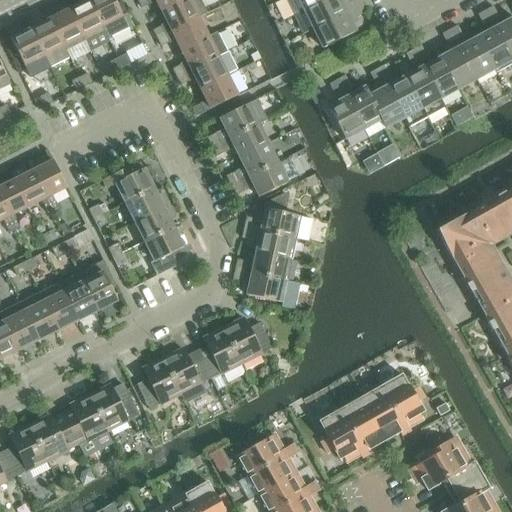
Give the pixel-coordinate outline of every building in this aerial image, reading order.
[(113,0),(90,0),(89,1),(105,33),(104,33),(107,40),(132,27),(128,20),(124,22),(113,0)] [(155,2),(161,13),(187,0),(137,0),(142,9),(155,2)] [(153,32),(157,40),(198,19),(206,14),(198,0),(187,0),(161,13),(167,24),(153,32)] [(284,0),(293,18),(328,0),(284,0)] [(340,4),(338,0),(328,0),(293,18),(302,36),(313,30),(313,31),(352,11),(349,3),(348,2),(343,2),(340,4)] [(352,11),(363,5),(360,0),(355,0),(349,3),(352,11)] [(86,42),(97,37),(104,33),(105,33),(89,1),(70,10),(86,42)] [(363,5),(352,11),(356,18),(367,13),(363,5)] [(485,11),(491,22),(498,18),(493,8),(493,7),(485,11)] [(70,10),(50,20),(67,52),(86,42),(70,10)] [(357,20),(356,18),(352,11),(313,31),(323,50),(355,33),(351,25),(354,24),(357,20)] [(491,22),(485,11),(478,15),(484,26),(491,22)] [(500,18),(499,19),(498,18),(491,22),(511,60),(511,19),(506,23),(505,19),(500,18)] [(175,41),(181,52),(216,35),(216,34),(208,39),(198,19),(157,40),(161,47),(175,41)] [(50,20),(30,30),(47,62),(46,62),(49,69),(68,59),(65,53),(67,52),(50,20)] [(484,35),(477,39),(494,70),(511,60),(491,22),(484,26),(482,27),(482,31),(484,35)] [(455,41),(463,37),(457,26),(449,31),(455,41)] [(26,72),(46,62),(47,62),(30,30),(10,40),(26,72)] [(455,41),(449,31),(442,35),(448,45),(455,41)] [(172,70),(177,79),(226,54),(216,35),(181,52),(186,63),(172,70)] [(464,36),(463,37),(455,41),(476,80),(494,70),(477,39),(470,42),(468,39),(464,36)] [(448,54),(441,58),(457,90),(476,80),(455,41),(448,45),(446,46),(446,51),(448,54)] [(147,56),(142,45),(125,53),(126,55),(129,60),(131,64),(147,56)] [(419,61),(426,57),(420,46),(413,50),(419,61)] [(419,61),(413,50),(406,54),(411,65),(419,61)] [(257,53),(250,57),(254,63),(260,60),(257,53)] [(194,79),(200,91),(227,77),(235,72),(226,54),(177,79),(180,86),(194,79)] [(126,55),(118,59),(123,68),(131,64),(129,60),(126,55)] [(426,58),(426,57),(419,61),(439,100),(457,90),(441,58),(433,62),(426,58)] [(115,72),(123,68),(118,59),(110,63),(115,72)] [(411,74),(404,78),(426,118),(444,109),(439,100),(419,61),(411,65),(410,66),(409,71),(411,74)] [(0,65),(0,90),(10,86),(0,65)] [(383,81),(391,76),(385,66),(377,70),(383,81)] [(383,81),(377,70),(371,74),(369,74),(375,85),(383,81)] [(88,74),(80,78),(85,87),(92,83),(88,74)] [(392,76),(391,76),(383,81),(403,119),(407,128),(426,118),(404,78),(398,81),(396,78),(392,76)] [(237,97),(227,77),(200,91),(206,102),(192,109),(196,118),(210,111),(237,97)] [(344,77),(337,81),(343,93),(351,88),(344,77)] [(75,92),(85,87),(80,78),(71,83),(75,92)] [(336,97),(343,93),(337,81),(329,85),(336,97)] [(376,93),(370,97),(369,97),(381,121),(380,122),(384,129),(403,119),(383,81),(375,85),(374,86),(374,90),(376,93)] [(366,88),(346,99),(364,131),(380,122),(381,121),(369,97),(370,97),(366,88)] [(317,91),(310,95),(316,106),(323,102),(317,91)] [(335,105),(328,109),(345,141),(364,131),(346,99),(343,93),(336,97),(334,98),(333,102),(335,105)] [(45,107),(53,103),(49,94),(40,98),(45,107)] [(207,139),(211,148),(258,125),(267,120),(257,100),(249,104),(249,105),(248,105),(219,119),(224,130),(216,134),(207,139)] [(6,106),(0,109),(0,113),(3,119),(11,115),(6,106)] [(234,149),(239,159),(268,144),(258,125),(211,148),(216,158),(234,149)] [(226,177),(231,187),(278,163),(268,144),(239,159),(244,168),(226,177)] [(53,162),(33,171),(54,212),(57,210),(54,204),(59,201),(56,195),(67,189),(53,162)] [(288,183),(278,163),(231,187),(236,196),(253,187),(259,198),(288,183)] [(144,170),(140,171),(136,164),(103,181),(107,189),(115,185),(125,204),(154,190),(150,182),(155,179),(150,168),(144,171),(144,170)] [(48,214),(54,212),(33,171),(14,181),(28,209),(42,202),(48,214)] [(13,216),(28,209),(14,181),(0,188),(0,201),(15,231),(20,229),(13,216)] [(511,188),(436,232),(511,366),(511,188)] [(158,198),(154,190),(125,204),(134,223),(169,206),(163,195),(158,198)] [(9,234),(15,231),(0,201),(0,222),(3,221),(9,234)] [(88,211),(93,220),(103,215),(109,212),(105,204),(99,207),(98,206),(88,211)] [(174,218),(169,206),(134,223),(144,243),(173,228),(169,221),(174,218)] [(257,220),(254,231),(260,232),(296,240),(308,242),(313,221),(301,219),(301,218),(264,210),(262,222),(257,220)] [(108,225),(103,215),(93,220),(98,230),(108,225)] [(246,218),(244,228),(254,231),(257,220),(246,218)] [(66,223),(61,226),(66,236),(71,233),(66,223)] [(183,249),(173,228),(144,243),(154,263),(183,249)] [(252,241),(254,231),(244,228),(241,238),(252,241)] [(254,231),(252,241),(257,242),(255,253),(292,261),(296,240),(260,232),(254,231)] [(52,232),(42,237),(46,246),(57,241),(52,232)] [(74,239),(63,244),(68,254),(79,248),(74,239)] [(57,259),(68,254),(63,244),(52,250),(57,259)] [(108,249),(112,259),(122,254),(117,244),(108,249)] [(248,263),(245,273),(250,274),(287,282),(292,261),(255,253),(253,264),(248,263)] [(127,263),(122,254),(112,259),(117,268),(127,263)] [(35,258),(24,263),(29,273),(40,267),(35,258)] [(237,260),(234,271),(245,273),(248,263),(237,260)] [(103,262),(78,274),(97,312),(117,302),(111,289),(116,287),(103,262)] [(18,279),(29,273),(24,263),(13,269),(18,279)] [(243,283),(245,273),(234,271),(232,281),(243,283)] [(245,273),(243,283),(248,284),(245,296),(282,304),(287,282),(250,274),(245,273)] [(78,274),(77,275),(59,284),(78,322),(97,312),(78,274)] [(59,331),(78,322),(59,284),(40,294),(59,331)] [(40,294),(20,303),(39,341),(59,331),(40,294)] [(20,303),(1,313),(5,322),(19,351),(39,341),(20,303)] [(243,319),(223,329),(241,366),(261,356),(261,355),(272,349),(259,325),(248,330),(243,319)] [(5,322),(0,324),(0,360),(19,351),(5,322)] [(221,376),(241,366),(223,329),(203,339),(208,350),(198,355),(210,380),(221,375),(221,376)] [(182,350),(162,360),(180,396),(184,403),(204,393),(200,386),(200,385),(210,380),(198,355),(187,361),(182,350)] [(160,406),(180,396),(162,360),(142,370),(147,380),(136,386),(149,411),(160,405),(160,406)] [(402,376),(380,388),(400,423),(404,421),(408,428),(422,420),(419,415),(423,413),(418,403),(425,399),(418,388),(411,392),(402,376)] [(109,386),(90,396),(108,432),(128,422),(127,422),(138,416),(123,386),(112,391),(109,386)] [(410,432),(408,428),(404,421),(400,423),(380,388),(360,399),(384,441),(399,433),(401,437),(410,432)] [(72,410),(61,415),(77,447),(88,442),(108,432),(90,396),(70,406),(72,410)] [(368,450),(384,441),(360,399),(340,411),(360,446),(356,448),(359,455),(362,459),(371,454),(368,450)] [(445,405),(436,410),(440,417),(449,412),(445,405)] [(346,463),(359,455),(356,448),(360,446),(340,411),(318,423),(327,439),(320,443),(327,454),(334,450),(339,460),(343,458),(346,463)] [(49,416),(29,426),(47,463),(67,453),(66,452),(77,447),(61,415),(51,421),(49,416)] [(27,473),(47,463),(29,426),(9,436),(14,447),(4,452),(16,477),(27,472),(27,473)] [(448,479),(455,491),(482,475),(474,460),(469,463),(455,438),(419,458),(422,463),(409,471),(416,485),(422,482),(427,491),(440,484),(448,479)] [(269,439),(237,456),(248,476),(279,458),(282,463),(290,458),(285,450),(277,454),(269,439)] [(298,454),(293,445),(285,450),(290,458),(298,454)] [(6,483),(16,477),(4,452),(0,454),(0,486),(6,483)] [(223,463),(217,452),(207,457),(213,468),(223,463)] [(279,458),(248,476),(259,495),(290,477),(282,463),(279,458)] [(490,489),(482,475),(455,491),(461,503),(453,507),(443,511),(496,511),(485,492),(490,489)] [(290,477),(259,495),(268,511),(272,511),(301,496),(303,500),(311,496),(306,487),(298,492),(290,477)] [(208,483),(186,495),(195,511),(223,511),(223,510),(230,506),(224,495),(217,499),(208,483)] [(319,491),(314,483),(306,487),(311,496),(319,491)] [(195,511),(186,495),(166,507),(169,511),(195,511)] [(301,496),(272,511),(309,511),(303,500),(301,496)]
